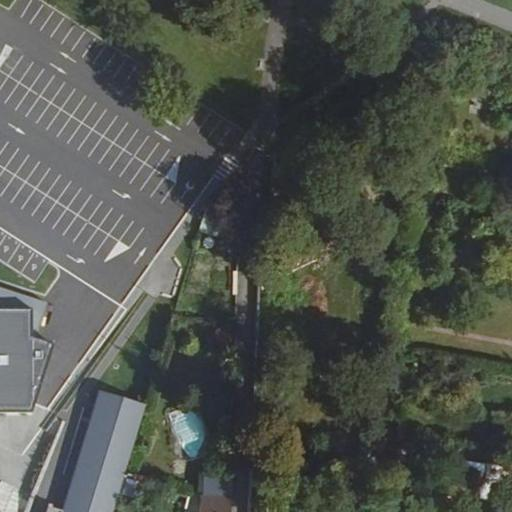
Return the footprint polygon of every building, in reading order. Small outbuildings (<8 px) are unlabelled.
[(237,239),(239,228),(225,223),(222,233),(237,239)] [(0,413),(32,414),(56,342),(36,336),(47,301),(0,285),(0,413)] [(105,511),(146,393),(104,379),(58,511),(105,511)] [(169,414),(186,462),(212,453),(195,406),(169,414)] [(138,481),(123,476),(115,501),(129,506),(138,481)] [(235,511),(205,502),(204,511),(235,511)]
